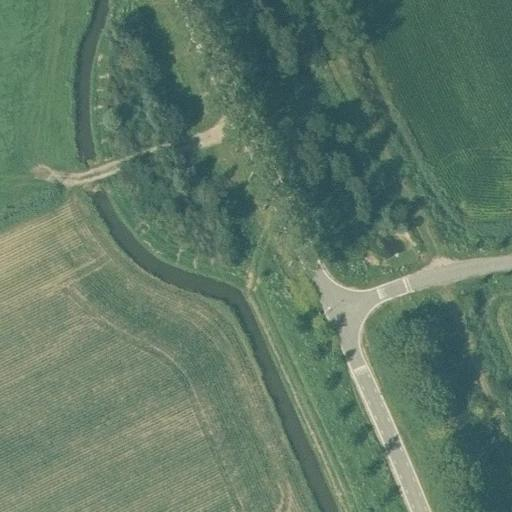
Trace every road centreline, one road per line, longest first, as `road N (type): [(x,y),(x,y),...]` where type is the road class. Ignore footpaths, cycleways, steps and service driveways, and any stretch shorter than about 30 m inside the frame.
road 1 (unclassified): [(335,314),(189,0)]
road 2 (track): [(447,273),(307,0)]
road 3 (unclassified): [(419,511),(335,314)]
road 4 (unclassified): [(335,314),(429,277),(511,262)]
